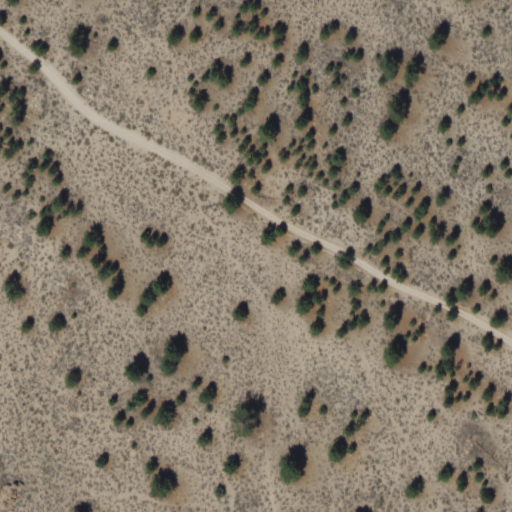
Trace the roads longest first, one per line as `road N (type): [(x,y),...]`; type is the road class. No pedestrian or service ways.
road 1 (residential): [(0,35),(104,128),(511,348)]
road 2 (track): [(0,336),(45,511)]
